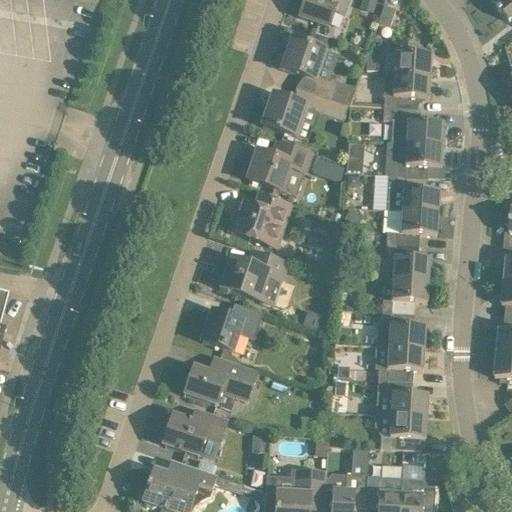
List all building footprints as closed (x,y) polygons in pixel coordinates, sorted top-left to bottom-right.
[(306,0),(299,20),(328,30),(333,15),(343,18),(348,0),(306,0)] [(511,0),(497,0),(493,4),(499,12),(498,13),(501,17),(502,16),(510,26),(511,24),(511,0)] [(383,11),(380,19),(377,28),(389,32),(395,15),(383,11)] [(324,54),(311,50),(291,43),(281,73),(314,84),(324,54)] [(430,59),(418,58),(418,48),(395,47),(393,79),(429,81),(430,59)] [(384,100),(383,113),(415,114),(416,103),(428,103),(429,81),(393,79),(392,101),(384,100)] [(318,84),(313,99),(348,111),(353,96),(318,84)] [(313,99),(308,114),(342,125),(347,111),(348,111),(313,99)] [(294,141),(305,111),(272,100),(262,130),(294,141)] [(391,125),(390,147),(441,150),(442,128),(419,126),(420,115),(415,114),(383,113),(382,125),(391,125)] [(288,172),(304,178),(311,157),(278,146),(273,160),(258,155),(248,184),(280,195),(288,172)] [(441,150),(390,147),(386,147),(384,180),(388,180),(388,181),(427,183),(428,172),(440,172),(441,150)] [(385,215),(401,216),(437,218),(438,196),(426,195),(427,183),(388,181),(385,215)] [(255,212),(244,208),(240,220),(236,219),(230,237),(275,252),(289,209),(260,199),(255,212)] [(436,240),(437,218),(401,216),(400,238),(386,237),(386,249),(418,251),(419,239),(436,240)] [(393,262),(392,284),(427,285),(429,263),(418,263),(418,251),(386,249),(385,261),(393,262)] [(272,311),(287,267),(255,256),(250,269),(230,262),(219,293),(272,311)] [(426,308),(427,285),(392,284),(391,306),(382,305),(381,317),(413,319),(414,307),(426,308)] [(511,286),(505,286),(503,310),(511,310),(511,286)] [(231,356),(237,338),(253,344),(262,318),(234,308),(229,322),(212,316),(201,346),(231,356)] [(375,350),(388,351),(423,353),(425,331),(413,330),(413,319),(381,317),(381,328),(377,328),(375,350)] [(511,335),(500,334),(498,358),(511,359),(511,335)] [(422,375),(423,353),(388,351),(375,350),(374,373),(378,373),(377,385),(412,387),(413,375),(422,375)] [(511,359),(498,358),(495,382),(511,383),(511,359)] [(257,375),(219,362),(214,378),(193,370),(183,399),(216,410),(220,397),(246,406),(257,375)] [(391,398),(390,420),(426,422),(427,399),(411,399),(412,387),(377,385),(376,397),(391,398)] [(219,447),(221,442),(227,424),(195,413),(191,425),(172,418),(167,435),(169,436),(164,450),(198,461),(204,442),(219,447)] [(424,444),(426,422),(390,420),(389,441),(380,441),(380,453),(390,454),(414,455),(414,443),(424,444)] [(330,511),(364,511),(366,498),(367,481),(369,453),(353,452),(351,479),(347,479),(346,495),(331,494),(330,511)] [(208,500),(210,494),(212,495),(214,488),(217,480),(172,465),(167,478),(153,474),(149,487),(147,487),(147,489),(147,490),(142,493),(140,499),(143,504),(143,505),(146,511),(150,511),(152,511),(157,510),(164,511),(189,511),(192,503),(198,505),(208,500)] [(324,511),(326,476),(294,474),(293,498),(276,497),(275,511),(324,511)] [(261,495),(217,480),(214,488),(259,503),(261,495)] [(398,511),(400,498),(400,483),(367,481),(366,498),(364,511),(398,511)] [(400,498),(398,511),(433,511),(434,502),(434,492),(422,491),(422,500),(400,498)]
